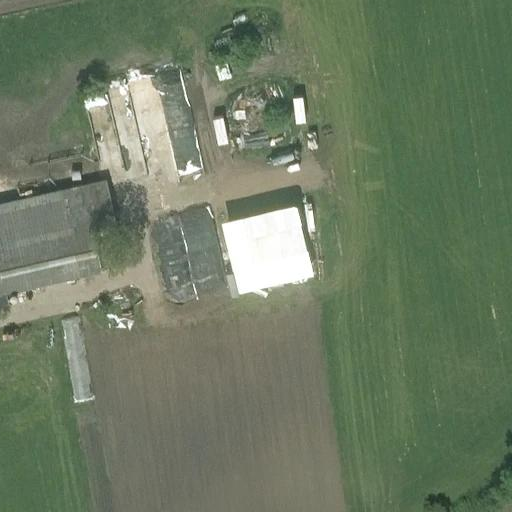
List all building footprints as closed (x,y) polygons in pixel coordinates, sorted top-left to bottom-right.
[(192,142),(172,146),(160,84),(101,95),(104,111),(115,108),(126,166),(140,164),(141,168),(195,157),(192,142)] [(214,118),(226,120),(229,94),(217,92),(214,118)] [(105,178),(0,202),(0,225),(110,201),(105,178)] [(250,207),(266,281),(322,269),(306,195),(250,207)] [(110,201),(0,225),(0,244),(92,225),(114,220),(110,201)] [(92,225),(0,244),(0,272),(3,286),(101,264),(92,225)]
